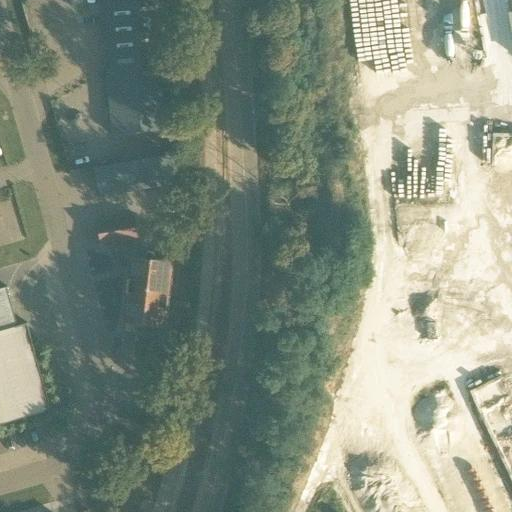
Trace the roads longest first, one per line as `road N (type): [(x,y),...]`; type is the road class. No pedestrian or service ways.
road 1 (unclassified): [(0,483),(75,461),(106,416),(108,362),(5,48)]
road 2 (unclassified): [(218,511),(232,473),(242,380),(234,0)]
